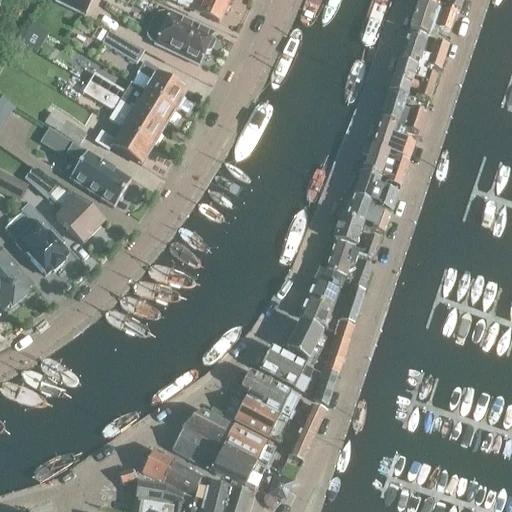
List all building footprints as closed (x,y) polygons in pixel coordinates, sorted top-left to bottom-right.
[(58,0),(57,4),(84,17),(92,0),(58,0)] [(181,0),(178,7),(219,26),(231,0),(181,0)] [(422,0),(422,1),(438,6),(437,8),(456,14),(459,15),(463,0),(422,0)] [(410,34),(412,34),(427,39),(431,26),(439,29),(438,32),(449,35),(456,14),(437,8),(438,6),(422,1),(420,5),(410,34)] [(157,15),(154,17),(147,33),(147,40),(150,44),(156,46),(155,49),(199,69),(206,54),(211,54),(215,44),(212,40),(214,37),(170,16),(169,17),(162,14),(157,15)] [(145,53),(110,33),(102,47),(137,67),(145,53)] [(399,67),(395,81),(411,87),(413,80),(421,83),(416,99),(429,103),(437,79),(428,75),(429,71),(439,74),(448,49),(434,45),(429,59),(421,57),(427,39),(412,34),(411,37),(409,37),(399,67)] [(19,44),(16,43),(6,63),(8,64),(14,67),(24,48),(19,44)] [(152,82),(143,95),(174,114),(176,111),(180,112),(185,104),(183,101),(186,95),(182,93),(184,89),(169,79),(166,83),(156,76),(158,73),(145,65),(139,74),(152,82)] [(95,77),(88,87),(163,132),(174,114),(143,95),(129,87),(124,94),(95,77)] [(381,123),(397,129),(405,131),(405,132),(418,137),(425,114),(412,110),(410,115),(402,113),(411,87),(395,81),(381,123)] [(110,124),(121,131),(152,150),(163,132),(88,87),(83,96),(111,113),(112,112),(116,115),(110,124)] [(87,137),(52,114),(44,126),(79,149),(87,137)] [(381,123),(372,150),(388,156),(388,155),(395,159),(408,164),(414,147),(393,140),(397,129),(381,123)] [(152,150),(121,131),(114,144),(101,136),(95,145),(108,153),(111,150),(141,168),(152,150)] [(130,184),(73,147),(66,156),(80,165),(69,182),(113,211),(130,184)] [(363,177),(380,183),(385,185),(385,188),(399,193),(408,168),(393,163),(392,167),(385,165),(388,156),(372,150),(366,148),(362,158),(369,160),(363,177)] [(29,190),(0,174),(0,193),(21,204),(29,190)] [(391,215),(398,197),(377,190),(380,183),(363,177),(361,176),(352,200),(370,206),(369,208),(370,208),(371,207),(378,210),(391,215)] [(49,200),(56,207),(64,215),(56,223),(82,249),(104,227),(89,213),(66,197),(57,191),(49,200)] [(352,200),(345,221),(362,227),(361,230),(383,238),(390,219),(368,212),(370,208),(369,208),(370,206),(352,200)] [(15,246),(45,279),(51,273),(53,275),(64,266),(62,263),(68,258),(59,249),(64,245),(29,207),(21,214),(34,229),(15,246)] [(332,243),(354,250),(362,252),(366,241),(358,238),(361,230),(362,227),(345,221),(340,220),(332,243)] [(366,241),(362,252),(354,250),(353,254),(334,247),(326,271),(320,269),(319,271),(344,280),(347,269),(354,273),(357,265),(365,268),(367,263),(371,265),(378,245),(366,241)] [(30,290),(0,255),(0,309),(3,313),(9,309),(10,311),(27,297),(25,295),(30,290)] [(357,265),(354,273),(348,293),(338,326),(339,326),(331,350),(346,354),(364,298),(362,297),(371,270),(365,268),(357,265)] [(341,291),(348,293),(354,273),(347,269),(344,280),(319,271),(318,272),(319,273),(298,320),(323,332),(341,291)] [(299,325),(285,354),(307,365),(321,336),(299,325)] [(338,379),(346,354),(331,350),(323,374),(324,374),(313,405),(327,410),(338,379)] [(304,369),(277,356),(269,352),(258,375),(293,392),(300,379),(309,383),(312,373),(304,369)] [(248,375),(236,398),(244,402),(262,411),(273,388),(254,378),(248,375)] [(292,416),(295,410),(299,401),(273,388),(262,411),(278,419),(279,418),(287,423),(290,424),(293,416),(292,416)] [(262,411),(244,402),(233,425),(278,447),(281,441),(279,440),(287,423),(279,418),(278,419),(262,411)] [(287,460),(302,467),(325,415),(310,409),(287,460)] [(232,430),(201,415),(182,432),(221,452),(232,430)] [(232,430),(221,452),(257,470),(264,473),(275,451),(265,446),(266,446),(233,430),(232,430)] [(171,454),(211,474),(221,452),(182,432),(171,454)] [(221,452),(211,474),(210,475),(254,494),(264,473),(257,470),(221,452)] [(120,486),(136,484),(159,486),(163,488),(164,486),(185,498),(191,501),(193,498),(201,481),(173,466),(174,465),(154,454),(143,477),(131,473),(129,474),(118,477),(120,486)] [(183,511),(185,498),(164,486),(163,488),(159,486),(136,484),(133,511),(183,511)] [(185,498),(183,511),(243,511),(248,498),(207,487),(203,501),(193,498),(191,501),(185,498)]
